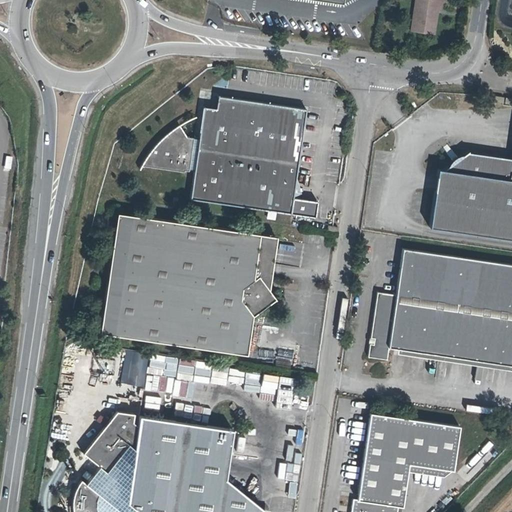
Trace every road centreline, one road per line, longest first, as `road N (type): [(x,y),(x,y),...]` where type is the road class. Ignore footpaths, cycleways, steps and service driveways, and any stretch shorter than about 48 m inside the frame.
road 1 (residential): [(305,511),(371,67)]
road 2 (primary): [(44,263),(7,511)]
road 3 (primary): [(42,72),(49,104),(44,263)]
road 4 (primary): [(44,263),(82,108),(97,81)]
road 5 (unclassified): [(123,65),(173,47),(296,52)]
road 6 (unclassified): [(296,52),(172,22),(137,0)]
road 7 (unclassified): [(371,67),(450,74),(467,63),(477,41),(483,0)]
road 8 (unknown): [(0,224),(8,140),(0,105)]
